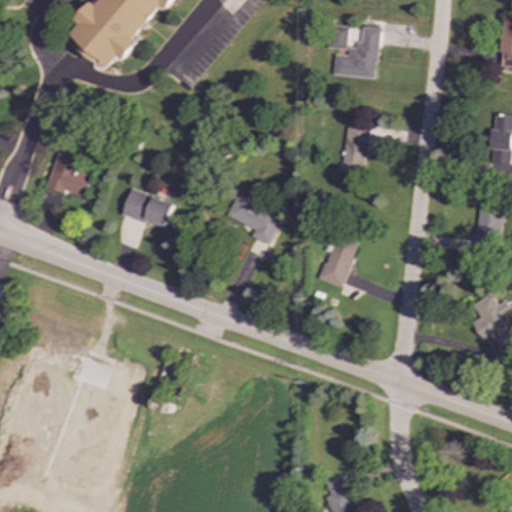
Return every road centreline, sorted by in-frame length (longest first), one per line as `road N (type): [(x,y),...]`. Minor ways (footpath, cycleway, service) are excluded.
road 1 (tertiary): [(0,238),(511,426)]
road 2 (residential): [(442,0),(401,352),(398,449),(418,511)]
